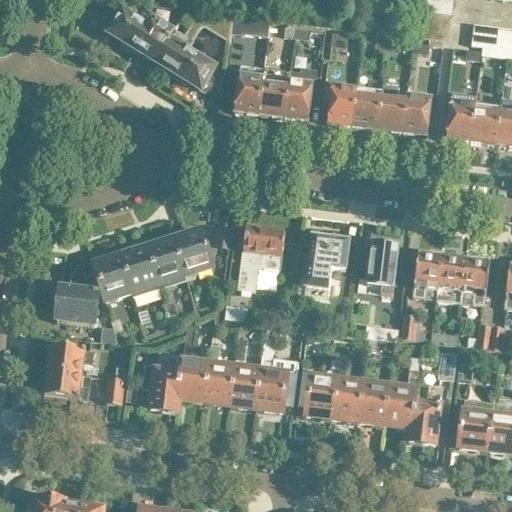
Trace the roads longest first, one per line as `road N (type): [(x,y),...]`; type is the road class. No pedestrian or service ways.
road 1 (residential): [(511,207),(140,159)]
road 2 (residential): [(288,479),(0,442)]
road 3 (residential): [(511,507),(288,479)]
road 4 (residential): [(11,212),(52,217),(123,197),(138,184),(140,159)]
road 5 (residential): [(140,159),(142,136),(133,123),(70,85),(29,80)]
